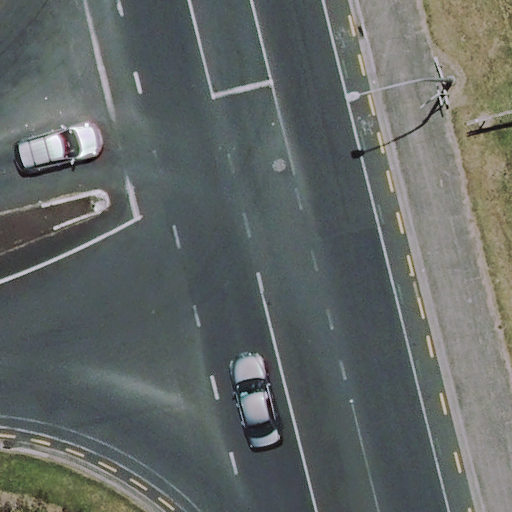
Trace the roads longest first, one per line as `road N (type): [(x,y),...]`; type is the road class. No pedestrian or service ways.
road 1 (secondary): [(327,511),(237,175)]
road 2 (tertiary): [(0,263),(141,225),(237,175)]
road 3 (secondary): [(237,175),(190,0)]
